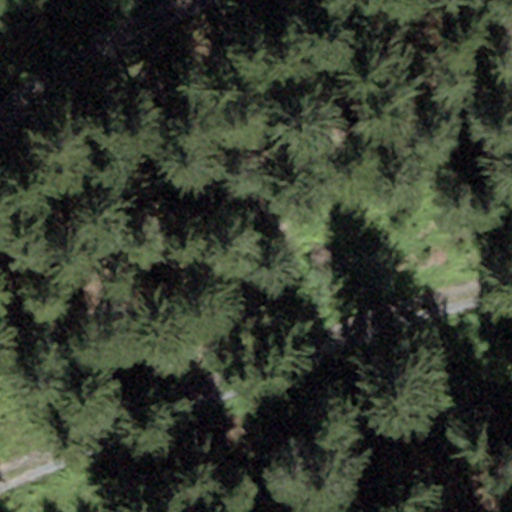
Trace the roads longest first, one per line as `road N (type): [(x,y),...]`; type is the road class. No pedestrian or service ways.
road 1 (track): [(0,486),(167,419),(511,306)]
road 2 (track): [(107,0),(0,90)]
